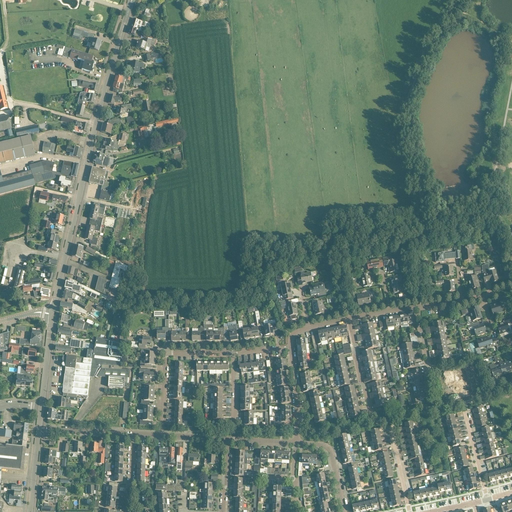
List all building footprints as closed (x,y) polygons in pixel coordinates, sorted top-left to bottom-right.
[(134,19),(129,34),(135,36),(137,29),(140,30),(145,32),(146,28),(148,29),(149,24),(142,22),(136,20),(134,19)] [(74,30),(72,37),(79,40),(80,36),(82,32),(74,30)] [(90,49),(93,50),(98,51),(101,42),(89,38),(88,42),(91,43),(90,49)] [(156,40),(146,39),(145,43),(139,42),(138,44),(138,43),(137,45),(138,45),(137,48),(146,51),(147,47),(150,48),(151,45),(154,46),(156,40)] [(59,49),(57,55),(58,55),(63,57),(65,48),(63,47),(63,50),(59,49)] [(65,48),(63,57),(77,61),(78,60),(84,62),(83,64),(82,70),(81,70),(86,71),(91,73),(94,65),(91,64),(93,56),(88,55),(65,48)] [(135,73),(139,73),(140,68),(143,69),(144,65),(132,63),(130,70),(135,71),(135,73)] [(117,76),(115,82),(124,85),(125,80),(128,81),(129,77),(123,75),(122,78),(117,76)] [(80,80),(78,86),(89,89),(88,94),(94,95),(95,92),(96,93),(98,85),(93,84),(80,80)] [(124,85),(115,82),(113,88),(123,91),(125,85),(124,85)] [(84,93),(81,101),(86,102),(94,104),(96,96),(94,95),(88,94),(84,93)] [(108,104),(109,104),(114,105),(115,103),(117,103),(117,102),(121,103),(122,98),(117,97),(117,96),(111,95),(108,104)] [(85,106),(79,105),(76,115),(82,117),(85,106)] [(132,105),(126,105),(122,106),(122,109),(122,110),(118,109),(117,114),(122,116),(121,119),(127,118),(128,114),(125,113),(127,109),(132,111),(132,105)] [(0,117),(0,131),(11,129),(8,116),(0,117)] [(178,118),(156,124),(157,128),(179,122),(178,118)] [(101,132),(106,133),(110,134),(112,126),(113,126),(122,125),(121,119),(108,121),(107,125),(103,124),(101,132)] [(87,133),(89,125),(81,123),(76,122),(75,127),(74,128),(73,130),(73,132),(82,134),(83,133),(82,133),(83,132),(87,133)] [(39,132),(38,125),(19,129),(20,136),(39,132)] [(30,136),(16,139),(21,159),(35,155),(30,136)] [(21,159),(16,139),(6,142),(10,161),(21,159)] [(102,149),(113,152),(115,145),(118,146),(119,143),(107,140),(106,143),(103,142),(102,149)] [(0,163),(10,161),(6,142),(0,143),(0,163)] [(50,149),(44,147),(43,147),(42,152),(42,153),(53,155),(56,145),(51,144),(50,149)] [(73,153),(72,157),(80,159),(82,150),(79,149),(80,147),(76,146),(76,148),(74,148),(74,149),(67,147),(66,152),(73,153)] [(95,165),(108,168),(110,159),(104,157),(105,155),(104,155),(101,154),(97,154),(96,157),(95,162),(96,162),(95,165)] [(46,161),(29,166),(31,171),(34,185),(51,180),(46,161)] [(54,163),(46,161),(51,180),(60,178),(61,175),(67,176),(73,177),(76,178),(79,165),(64,162),(61,174),(52,172),(54,163)] [(93,168),(91,176),(105,179),(107,171),(93,168)] [(30,171),(20,174),(24,189),(34,186),(34,185),(31,171),(30,171)] [(20,174),(9,177),(13,191),(24,189),(20,174)] [(59,179),(58,182),(59,182),(59,183),(61,183),(61,186),(65,187),(70,188),(70,187),(71,187),(72,185),(71,184),(72,182),(73,177),(67,176),(66,179),(65,179),(60,178),(60,179),(59,179)] [(105,179),(91,176),(90,183),(102,186),(101,192),(99,200),(110,202),(112,194),(108,193),(108,191),(107,190),(109,183),(104,182),(105,179)] [(9,177),(2,179),(5,193),(6,194),(13,191),(9,177)] [(122,187),(115,197),(117,199),(125,189),(122,187)] [(39,200),(42,201),(47,202),(49,194),(41,192),(39,200)] [(52,200),(67,204),(68,198),(53,195),(52,200)] [(93,206),(91,213),(98,214),(104,215),(106,208),(109,208),(110,206),(106,206),(105,205),(100,204),(99,208),(94,207),(93,206)] [(118,215),(117,219),(120,219),(120,217),(129,219),(131,212),(119,210),(118,215)] [(96,221),(96,224),(102,226),(103,219),(97,218),(98,214),(91,213),(90,219),(96,221)] [(54,224),(56,225),(61,226),(61,224),(62,225),(62,224),(63,222),(62,222),(63,216),(58,215),(57,215),(56,218),(53,217),(52,220),(54,221),(54,224)] [(88,227),(87,233),(94,234),(95,231),(100,232),(101,228),(102,226),(96,224),(95,228),(88,227)] [(50,239),(49,243),(57,244),(57,243),(58,241),(57,241),(58,237),(51,236),(52,234),(54,234),(55,231),(49,230),(48,229),(46,238),(50,239)] [(94,234),(87,233),(85,239),(92,241),(91,245),(97,246),(99,239),(93,238),(94,234)] [(57,244),(49,243),(48,246),(44,245),(44,247),(39,246),(38,251),(46,252),(47,251),(48,249),(55,251),(56,247),(57,247),(57,245),(57,244)] [(84,247),(75,245),(72,257),(81,259),(84,247)] [(467,248),(462,248),(462,250),(463,255),(464,254),(464,261),(473,260),(472,250),(474,250),(474,246),(471,246),(467,246),(467,248)] [(97,252),(87,247),(85,251),(95,256),(97,252)] [(435,254),(435,258),(436,263),(445,262),(445,259),(456,258),(456,259),(460,259),(460,254),(460,252),(455,252),(455,253),(444,254),(444,253),(435,254)] [(381,256),(378,257),(378,260),(367,262),(368,270),(366,271),(367,273),(371,272),(371,270),(384,268),(382,259),(381,256)] [(383,258),(384,261),(385,266),(388,265),(388,266),(389,266),(389,268),(390,273),(399,271),(397,260),(391,261),(390,257),(383,258)] [(44,258),(43,262),(48,263),(48,265),(56,266),(57,261),(49,259),(44,258)] [(109,287),(109,288),(122,291),(125,280),(118,279),(121,269),(127,273),(128,267),(117,262),(111,282),(109,287)] [(485,265),(482,267),(483,276),(484,278),(485,283),(489,282),(488,280),(490,280),(490,281),(491,283),(499,281),(497,276),(496,271),(495,271),(488,274),(485,265)] [(68,275),(77,277),(79,270),(75,269),(75,268),(70,267),(68,275)] [(453,267),(448,267),(445,268),(445,272),(441,272),(442,277),(446,277),(454,276),(453,267)] [(22,286),(26,271),(19,269),(14,289),(22,286)] [(41,274),(40,277),(44,278),(44,279),(47,280),(52,281),(53,278),(53,277),(54,274),(48,272),(49,271),(45,270),(44,275),(41,274)] [(372,274),(372,273),(361,275),(362,279),(359,283),(362,285),(363,285),(364,287),(367,286),(369,288),(371,286),(371,285),(373,283),(371,281),(370,280),(369,278),(370,278),(369,274),(372,274)] [(297,278),(299,286),(306,285),(306,283),(312,282),(311,274),(301,276),(301,277),(297,278)] [(394,294),(397,293),(398,295),(403,294),(401,281),(403,281),(402,275),(394,277),(394,281),(391,281),(394,294)] [(476,281),(478,280),(476,276),(467,279),(467,281),(468,280),(471,289),(478,287),(476,281)] [(99,277),(95,291),(100,293),(107,296),(109,288),(109,287),(111,282),(103,279),(99,277)] [(66,284),(65,289),(66,289),(66,290),(70,291),(81,293),(82,288),(76,286),(77,285),(74,284),(72,283),(67,282),(66,282),(66,284)] [(446,283),(447,292),(455,292),(454,282),(446,283)] [(288,284),(287,284),(281,285),(284,300),(293,298),(291,290),(293,289),(291,283),(288,284)] [(313,285),(313,288),(310,289),(311,296),(316,295),(319,294),(320,294),(319,291),(323,290),(322,283),(313,285)] [(36,288),(35,293),(36,298),(41,298),(49,299),(50,291),(36,288)] [(64,291),(62,299),(67,300),(68,300),(68,299),(75,300),(77,296),(74,294),(70,293),(70,291),(66,290),(65,289),(65,292),(64,291)] [(362,295),(357,296),(359,307),(363,306),(363,305),(371,303),(369,295),(362,296),(362,295)] [(314,311),(315,315),(325,313),(322,302),(327,301),(327,298),(318,299),(318,303),(313,304),(314,309),(315,309),(315,310),(314,311)] [(490,307),(493,315),(503,312),(501,306),(507,304),(505,298),(499,300),(500,304),(490,307)] [(289,316),(290,316),(291,319),(292,320),(297,319),(296,315),(298,315),(298,314),(297,315),(296,307),(295,303),(292,304),(291,301),(285,302),(285,301),(280,302),(281,306),(287,305),(289,316)] [(62,302),(61,308),(73,310),(72,312),(81,313),(85,315),(87,312),(77,306),(73,305),(74,304),(62,302)] [(80,302),(77,306),(85,310),(87,306),(80,302)] [(466,310),(461,312),(463,315),(467,314),(469,313),(470,313),(473,321),(480,319),(480,318),(481,318),(482,317),(482,316),(481,315),(481,314),(480,314),(479,314),(478,310),(479,310),(478,306),(466,310)] [(70,320),(71,316),(65,315),(60,314),(58,322),(64,323),(67,323),(68,320),(70,320)] [(414,314),(407,315),(408,325),(415,324),(414,314)] [(407,315),(400,316),(401,326),(401,328),(408,327),(408,325),(407,315)] [(400,316),(393,317),(394,327),(401,326),(400,316)] [(169,328),(169,320),(169,319),(169,317),(165,317),(165,328),(162,328),(162,332),(157,332),(157,340),(166,339),(166,336),(169,336),(169,328)] [(394,327),(393,317),(386,319),(387,323),(383,324),(385,331),(388,331),(388,328),(394,327)] [(511,331),(510,324),(511,324),(509,318),(502,320),(503,324),(497,326),(500,336),(500,335),(504,333),(505,336),(510,335),(510,332),(511,331),(511,332),(511,331)] [(73,320),(71,327),(74,328),(83,330),(85,323),(76,321),(73,320)] [(263,322),(264,327),(265,332),(264,332),(265,337),(270,336),(270,335),(274,335),(274,332),(277,331),(276,326),(275,320),(268,322),(268,321),(267,320),(264,321),(263,322)] [(430,328),(430,331),(443,328),(446,328),(445,322),(433,324),(434,327),(430,328)] [(364,328),(365,332),(374,330),(373,324),(360,326),(360,329),(364,328)] [(477,335),(477,336),(486,334),(486,332),(484,324),(480,325),(475,327),(474,324),(468,326),(468,329),(473,327),(476,335),(477,335)] [(224,327),(224,336),(230,337),(231,342),(238,341),(237,330),(238,330),(239,330),(239,328),(239,326),(237,326),(237,325),(228,327),(229,332),(228,332),(227,328),(224,327)] [(200,335),(204,335),(204,329),(204,326),(200,326),(200,329),(192,329),(192,336),(192,341),(200,341),(200,335)] [(207,341),(214,341),(214,333),(214,326),(204,326),(204,329),(204,335),(207,335),(207,341)] [(346,326),(339,328),(341,338),(343,337),(348,336),(346,326)] [(221,335),(224,336),(224,327),(222,327),(222,329),(218,329),(218,333),(214,333),(214,341),(221,341),(221,335)] [(258,328),(250,329),(252,338),(255,338),(256,338),(259,337),(259,332),(258,328)] [(339,328),(332,329),(334,339),(341,338),(339,328)] [(58,335),(59,335),(61,335),(61,339),(65,339),(66,336),(69,336),(69,334),(79,336),(79,333),(72,331),(59,329),(58,335)] [(252,338),(250,329),(243,330),(244,335),(245,340),(245,339),(245,340),(246,341),(248,340),(248,339),(252,338)] [(332,329),(325,331),(327,341),(334,339),(332,329)] [(362,336),(362,338),(375,336),(374,330),(365,332),(366,335),(362,336)] [(327,341),(325,331),(318,332),(319,335),(316,336),(316,338),(317,343),(318,345),(321,344),(321,342),(327,341)] [(3,350),(7,351),(9,334),(9,335),(3,336),(0,336),(0,348),(3,349),(3,350)] [(24,345),(24,344),(35,346),(35,345),(39,345),(39,342),(40,342),(40,339),(41,338),(41,337),(41,336),(41,335),(32,334),(31,341),(20,339),(19,345),(24,345)] [(432,340),(433,342),(446,340),(444,334),(435,336),(436,339),(432,340)] [(63,396),(67,397),(67,396),(77,398),(77,395),(85,396),(86,396),(87,396),(88,396),(90,378),(90,377),(94,378),(98,369),(102,366),(122,367),(123,360),(123,356),(125,344),(120,343),(97,338),(96,343),(94,351),(92,360),(84,359),(77,358),(75,376),(65,375),(63,393),(63,396)] [(132,342),(131,348),(145,349),(145,346),(151,346),(152,339),(138,338),(138,343),(132,342)] [(497,348),(497,350),(501,349),(497,339),(491,340),(491,338),(482,341),(482,340),(477,341),(479,349),(486,346),(487,348),(493,346),(494,349),(497,348)] [(70,347),(80,349),(81,341),(71,339),(70,347)] [(297,340),(297,347),(302,346),(302,345),(306,345),(305,339),(297,340)] [(376,341),(367,343),(368,347),(364,347),(365,350),(378,347),(376,341)] [(402,345),(403,351),(412,350),(411,346),(415,346),(415,343),(411,344),(402,345)] [(10,354),(11,354),(11,351),(14,351),(18,351),(19,345),(9,344),(8,354),(10,354)] [(434,352),(435,354),(448,352),(447,346),(438,348),(438,351),(434,352)] [(22,355),(31,356),(36,357),(36,350),(31,350),(22,349),(22,355)] [(84,350),(83,356),(85,356),(84,359),(92,360),(94,351),(84,350)] [(145,355),(145,359),(155,360),(156,353),(152,353),(152,350),(142,350),(141,355),(145,355)] [(360,360),(372,357),(375,356),(374,350),(371,351),(367,352),(362,353),(363,356),(359,357),(360,360)] [(399,352),(401,358),(417,355),(416,353),(413,353),(412,350),(403,351),(399,352)] [(298,353),(299,359),(304,358),(303,357),(307,357),(307,354),(309,354),(309,351),(306,351),(303,351),(303,352),(298,353)] [(334,357),(335,364),(345,362),(344,355),(334,357)] [(403,364),(405,363),(414,362),(414,358),(417,357),(417,355),(401,358),(402,364),(403,364)] [(66,368),(65,375),(75,376),(77,358),(64,356),(64,359),(64,362),(64,364),(63,364),(63,365),(62,365),(62,366),(63,366),(63,367),(64,367),(65,367),(66,368)] [(155,360),(145,359),(145,362),(141,362),(140,368),(151,368),(152,365),(155,365),(155,360)] [(259,368),(259,373),(266,372),(265,368),(264,368),(264,364),(265,364),(265,362),(264,359),(256,360),(256,364),(257,364),(258,369),(259,368)] [(253,373),(259,373),(259,368),(258,369),(257,364),(256,364),(253,364),(252,361),(250,361),(250,365),(251,364),(252,369),(253,369),(253,373)] [(496,365),(490,367),(494,378),(511,371),(511,362),(511,361),(503,364),(502,361),(499,362),(500,367),(497,369),(496,365)] [(241,375),(247,374),(247,370),(246,370),(245,365),(244,365),(241,366),(240,362),(238,362),(238,366),(240,366),(240,371),(241,371),(241,375)] [(247,374),(253,373),(253,369),(252,369),(251,364),(250,365),(247,365),(246,362),(244,362),(244,365),(245,365),(246,370),(247,370),(247,374)] [(304,364),(299,365),(300,371),(305,370),(305,369),(309,369),(308,365),(310,364),(310,362),(308,362),(308,363),(304,363),(304,364)] [(362,371),(375,369),(378,368),(376,362),(374,363),(365,365),(365,368),(361,369),(362,371)] [(405,363),(403,364),(404,370),(419,367),(419,364),(415,365),(414,362),(405,363)] [(21,368),(20,374),(31,376),(31,372),(34,372),(34,366),(30,366),(30,365),(21,364),(21,368)] [(130,371),(122,370),(103,369),(99,376),(98,377),(109,378),(108,388),(124,388),(125,388),(128,388),(128,389),(129,389),(130,371)] [(144,381),(149,381),(154,381),(154,374),(151,373),(151,370),(140,369),(139,376),(144,377),(144,381)] [(410,372),(412,379),(421,378),(420,371),(410,372)] [(301,375),(302,381),(306,380),(306,379),(310,379),(309,373),(306,373),(306,374),(301,375)] [(376,374),(367,376),(368,380),(364,381),(365,383),(369,382),(381,380),(380,374),(376,374)] [(16,386),(30,387),(30,385),(32,385),(32,380),(31,380),(31,378),(23,377),(23,376),(17,375),(16,386)] [(412,379),(413,386),(422,385),(421,378),(412,379)] [(302,381),(303,387),(307,386),(307,385),(311,384),(310,379),(306,379),(306,380),(302,381)] [(372,387),(373,390),(382,388),(381,382),(368,385),(369,388),(372,387)] [(145,389),(145,394),(155,395),(155,388),(149,387),(149,384),(140,384),(140,387),(142,387),(142,389),(145,389)] [(307,386),(303,387),(303,393),(307,392),(308,392),(308,391),(311,390),(311,387),(314,386),(314,384),(311,384),(307,385),(307,386)] [(241,387),(241,393),(246,393),(246,392),(250,392),(250,388),(253,388),(253,385),(250,386),(246,386),(246,387),(241,387)] [(413,386),(414,393),(424,391),(422,385),(413,386)] [(345,391),(346,395),(355,393),(354,387),(342,389),(342,391),(345,391)] [(370,394),(370,397),(383,394),(382,388),(373,390),(374,394),(370,394)] [(309,394),(311,400),(315,399),(315,398),(319,397),(317,391),(314,392),(314,393),(309,394)] [(412,401),(409,401),(409,405),(411,405),(413,405),(419,403),(419,400),(425,398),(424,391),(414,393),(415,400),(412,401)] [(140,404),(150,404),(148,404),(148,401),(154,402),(155,395),(145,394),(144,399),(142,399),(141,404),(140,404)] [(67,396),(67,397),(66,400),(59,399),(58,408),(65,408),(66,403),(71,404),(71,401),(78,402),(78,398),(77,398),(67,396)] [(311,400),(312,406),(317,405),(316,404),(320,403),(319,397),(315,398),(315,399),(311,400)] [(346,407),(349,406),(358,404),(357,399),(348,400),(345,401),(346,407)] [(385,400),(375,402),(376,405),(372,406),(373,409),(386,406),(385,400)] [(312,406),(313,412),(318,411),(318,410),(321,409),(320,403),(316,404),(317,405),(312,406)] [(144,410),(143,414),(153,415),(154,408),(148,407),(148,404),(150,405),(150,404),(140,404),(140,410),(144,410)] [(473,410),(475,416),(483,414),(482,412),(481,409),(483,408),(483,406),(477,407),(477,409),(473,410)] [(313,412),(314,418),(319,417),(319,416),(323,415),(321,409),(318,410),(318,411),(313,412)] [(57,411),(49,410),(48,419),(68,421),(69,412),(62,411),(61,416),(56,415),(57,411)] [(359,410),(350,412),(348,413),(348,414),(347,415),(348,419),(360,416),(359,410)] [(475,416),(476,422),(484,420),(484,418),(483,415),(485,414),(484,412),(482,412),(483,414),(475,416)] [(153,415),(143,414),(143,419),(140,419),(140,425),(149,426),(148,426),(146,426),(147,421),(153,422),(153,415)] [(222,415),(213,415),(213,420),(216,420),(215,425),(225,425),(225,419),(222,419),(222,416),(222,415)] [(319,417),(314,418),(316,424),(321,422),(321,421),(324,421),(323,415),(319,416),(319,417)] [(281,418),(278,418),(278,422),(274,422),(274,426),(284,426),(284,423),(286,423),(291,423),(291,417),(281,418)] [(484,420),(476,422),(478,428),(486,426),(484,421),(486,420),(486,418),(484,418),(484,420)] [(403,431),(406,430),(414,428),(412,422),(405,424),(406,428),(402,429),(403,431)] [(19,431),(19,432),(28,433),(29,425),(20,423),(20,425),(14,424),(13,430),(19,431)] [(479,436),(483,435),(490,433),(489,427),(481,429),(482,433),(479,434),(479,436)] [(404,437),(407,436),(415,434),(414,428),(406,430),(407,434),(403,434),(404,437)] [(0,437),(3,438),(11,439),(11,432),(0,430),(0,437)] [(18,437),(18,439),(27,440),(28,433),(19,432),(19,434),(13,433),(12,436),(18,437)] [(481,442),(485,441),(484,441),(492,439),(490,433),(483,435),(484,439),(480,440),(481,442)] [(405,443),(409,442),(416,440),(415,434),(407,436),(408,439),(405,440),(405,443)] [(339,436),(340,444),(348,442),(347,435),(339,436)] [(12,441),(11,446),(25,448),(26,448),(26,442),(27,442),(27,440),(18,439),(18,441),(12,441)] [(483,448),(486,447),(493,445),(492,439),(484,441),(485,441),(485,445),(482,446),(482,447),(483,448)] [(406,449),(410,448),(417,446),(416,440),(409,442),(409,445),(406,446),(406,449)] [(340,444),(342,450),(350,449),(353,448),(352,445),(349,446),(348,442),(340,444)] [(70,447),(70,453),(82,453),(82,443),(78,443),(78,444),(75,444),(75,443),(75,448),(70,447)] [(91,453),(99,453),(99,464),(104,464),(105,455),(105,449),(98,449),(99,444),(91,444),(91,453)] [(25,448),(11,446),(2,445),(0,445),(0,484),(1,469),(23,471),(25,456),(23,456),(24,450),(25,450),(25,448)] [(484,454),(488,453),(495,451),(493,445),(486,447),(487,451),(483,451),(484,454)] [(408,455),(411,454),(419,452),(417,446),(410,448),(411,451),(407,452),(408,455)] [(168,449),(160,448),(159,457),(159,462),(160,463),(163,463),(163,465),(167,465),(168,458),(168,449)] [(456,458),(458,457),(458,456),(466,454),(464,448),(456,450),(457,455),(455,456),(456,458)] [(342,450),(343,457),(354,455),(354,452),(350,453),(350,449),(342,450)] [(488,453),(489,456),(485,457),(486,460),(497,457),(495,451),(488,453)] [(380,462),(382,462),(381,460),(389,458),(388,452),(380,454),(381,459),(379,460),(380,462)] [(409,461),(415,459),(420,458),(419,452),(411,454),(412,457),(408,458),(409,461)] [(458,464),(460,464),(459,462),(467,460),(466,454),(458,456),(458,457),(459,461),(457,462),(458,464)] [(199,463),(199,462),(199,457),(194,457),(194,455),(189,455),(188,463),(189,463),(188,467),(186,467),(185,473),(191,473),(191,467),(193,466),(193,465),(198,465),(199,463)] [(351,463),(352,466),(358,464),(361,463),(360,461),(355,462),(354,455),(343,457),(342,457),(343,465),(351,463)] [(203,460),(203,468),(206,468),(207,464),(219,465),(219,460),(216,460),(216,459),(215,459),(215,456),(209,456),(208,460),(203,460)] [(310,456),(309,464),(316,465),(316,466),(320,466),(321,460),(317,460),(317,456),(310,456)] [(412,466),(416,465),(423,463),(422,457),(420,458),(415,459),(416,463),(412,464),(412,466)] [(381,468),(383,468),(383,466),(391,464),(389,458),(381,460),(382,462),(382,465),(380,466),(381,468)] [(459,462),(460,464),(460,467),(458,468),(459,470),(461,470),(461,468),(469,466),(467,460),(459,462)] [(414,472),(417,471),(425,469),(423,463),(416,465),(417,469),(413,469),(414,472)] [(349,469),(350,476),(358,475),(356,467),(358,467),(358,464),(352,466),(352,468),(349,469)] [(382,475),(384,474),(384,472),(392,471),(391,464),(383,466),(383,468),(384,472),(382,472),(382,475)] [(44,478),(52,479),(54,479),(54,475),(58,475),(58,476),(62,477),(62,471),(60,471),(60,467),(53,467),(52,470),(45,469),(44,478)] [(417,471),(418,474),(414,475),(415,478),(420,477),(426,475),(425,469),(417,471)] [(384,472),(384,474),(385,478),(383,478),(383,480),(386,480),(385,479),(393,477),(392,471),(384,472)] [(500,472),(494,473),(496,481),(502,479),(500,472)] [(316,476),(317,483),(326,481),(324,474),(316,476)] [(350,476),(352,483),(359,482),(358,475),(350,476)] [(184,492),(184,489),(185,477),(181,477),(181,480),(176,480),(176,486),(175,491),(184,492)] [(204,484),(204,490),(213,491),(213,484),(209,484),(209,481),(203,480),(203,484),(204,484)] [(317,483),(319,489),(327,488),(326,481),(317,483)] [(359,482),(352,483),(353,490),(357,489),(357,492),(364,491),(363,488),(361,488),(359,482)] [(109,483),(108,492),(117,493),(117,492),(117,489),(120,489),(120,487),(119,487),(119,484),(109,483)] [(450,483),(443,484),(445,492),(452,490),(450,483)] [(43,487),(43,494),(49,495),(52,495),(52,497),(58,497),(58,495),(62,495),(62,488),(53,487),(53,488),(43,487)] [(320,496),(329,494),(327,488),(319,489),(320,496)] [(438,488),(432,489),(433,497),(440,495),(440,493),(439,493),(438,488)] [(14,493),(13,493),(12,495),(9,495),(9,500),(21,501),(22,491),(14,491),(14,493)] [(49,495),(43,494),(42,501),(53,502),(57,503),(57,498),(53,498),(49,498),(49,495)] [(318,501),(319,504),(322,503),(327,502),(330,502),(329,494),(320,496),(317,497),(317,500),(318,501)] [(319,504),(320,511),(329,509),(327,502),(322,503),(319,504)] [(506,511),(509,511),(507,503),(500,506),(502,511),(506,511)]
